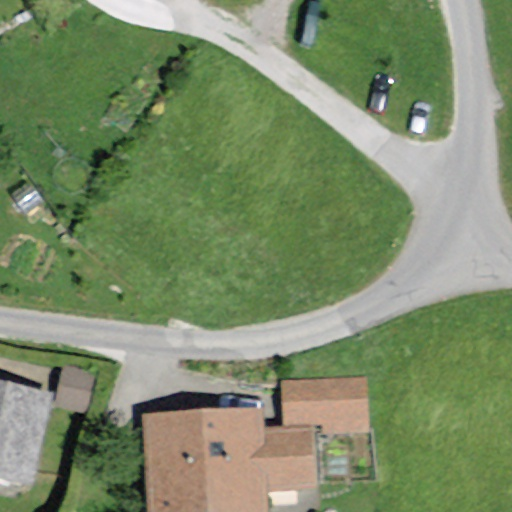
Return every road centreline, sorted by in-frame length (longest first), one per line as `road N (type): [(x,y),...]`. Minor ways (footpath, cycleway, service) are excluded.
road 1 (residential): [(0,323),(230,349),(318,331),(424,278),(482,261)]
road 2 (unclassified): [(482,261),(460,0)]
